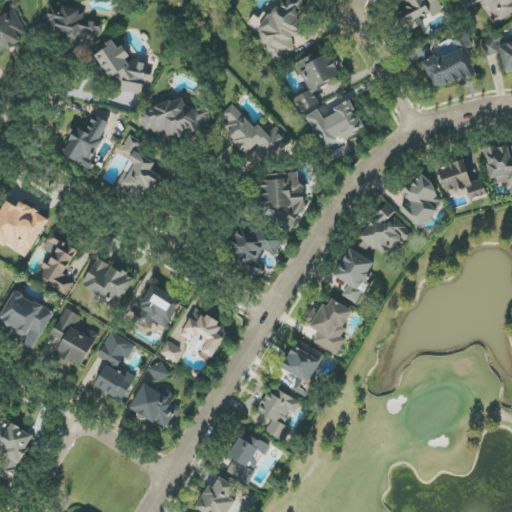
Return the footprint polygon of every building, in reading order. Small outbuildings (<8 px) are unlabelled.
[(294,52),(293,36),(301,35),(299,0),(284,0),(284,10),(262,11),(263,44),(269,43),(269,59),(281,59),(281,52),(294,52)] [(407,33),(423,25),(420,18),(430,13),(432,17),(444,11),(438,0),(403,0),(408,9),(398,15),(407,33)] [(511,14),(511,0),(481,0),(495,24),(511,14)] [(104,23),(83,20),(85,11),(51,5),(46,35),(82,41),(83,33),(102,36),(104,23)] [(0,51),(1,53),(15,47),(21,40),(20,36),(26,34),(16,10),(0,16),(0,51)] [(435,90),(478,73),(463,37),(455,41),(459,49),(424,64),(435,90)] [(498,54),(494,38),(481,41),(485,57),(498,54)] [(142,95),(145,82),(152,78),(152,74),(146,63),(132,61),(127,63),(129,56),(126,51),(118,50),(113,41),(97,49),(96,54),(108,77),(124,80),(122,92),(142,95)] [(511,42),(499,45),(506,73),(511,71),(511,42)] [(341,78),(329,51),(297,65),(309,92),(296,98),(302,112),(319,104),(313,90),(341,78)] [(209,125),(204,106),(187,111),(184,99),(140,112),(146,135),(164,129),(167,138),(209,125)] [(325,149),(366,129),(351,100),(324,113),(321,108),(308,115),(325,149)] [(243,155),(257,145),(268,161),(292,146),(279,127),(267,134),(260,124),(252,129),(236,104),(223,113),(230,123),(225,126),(243,155)] [(91,171),(95,163),(91,161),(111,124),(95,115),(87,129),(77,124),(60,153),(91,171)] [(142,143),(131,136),(120,152),(131,160),(142,143)] [(511,187),(511,146),(489,147),(489,184),(505,184),(505,188),(511,187)] [(156,163),(135,152),(130,162),(134,164),(126,179),(122,177),(116,187),(143,203),(159,175),(152,170),(156,163)] [(483,179),(472,182),(466,161),(439,168),(447,197),(467,192),(469,200),(487,195),(483,179)] [(445,212),(428,176),(400,189),(408,205),(404,207),(413,226),(445,212)] [(262,209),(266,208),(267,228),(293,226),(293,218),(305,218),(303,178),(261,180),(262,209)] [(0,212),(0,244),(26,259),(50,218),(21,202),(18,207),(6,201),(0,212)] [(358,233),(365,241),(359,246),(365,253),(372,246),(378,253),(389,242),(393,247),(411,231),(388,206),(358,233)] [(263,251),(278,257),(285,238),(261,228),(258,235),(240,227),(226,263),(260,277),(263,268),(257,266),(263,251)] [(79,247),(52,233),(43,249),(51,253),(37,277),(68,294),(75,282),(64,276),(79,247)] [(343,296),(357,304),(363,292),(361,291),(376,263),(350,249),(335,276),(349,285),(343,296)] [(135,279),(97,258),(82,286),(119,307),(135,279)] [(54,311),(13,292),(0,318),(0,322),(26,336),(29,330),(42,336),(54,311)] [(320,332),(314,342),(338,356),(347,340),(341,336),(354,312),(329,297),(312,328),(320,332)] [(99,334),(90,330),(87,336),(75,330),(81,316),(66,308),(52,336),(63,341),(56,356),(82,369),(99,334)] [(177,363),(188,344),(214,358),(223,340),(216,335),(222,324),(196,310),(177,346),(168,341),(160,355),(177,363)] [(123,402),(137,377),(122,368),(134,345),(112,332),(98,358),(108,363),(95,387),(123,402)] [(311,383),(324,354),(297,341),(283,370),(311,383)] [(88,377),(98,382),(107,363),(97,358),(88,377)] [(171,375),(162,362),(149,370),(154,379),(148,383),(151,388),(171,375)] [(163,395),(145,384),(130,409),(162,428),(180,399),(166,390),(163,395)] [(0,420),(0,449),(6,453),(0,465),(0,475),(11,482),(34,436),(1,419),(0,420)] [(248,484),(270,446),(244,432),(230,457),(235,460),(227,473),(248,484)] [(230,497),(236,486),(220,477),(214,488),(209,485),(195,510),(199,511),(230,511),(236,501),(230,497)]
